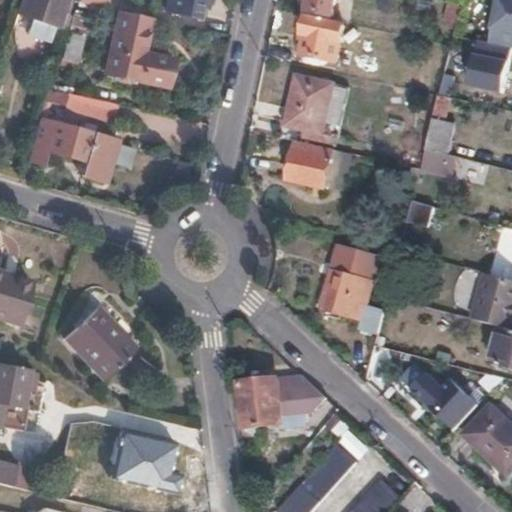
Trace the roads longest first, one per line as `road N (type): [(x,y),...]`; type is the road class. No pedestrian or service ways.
road 1 (residential): [(229,282),(475,511)]
road 2 (residential): [(259,0),(211,216)]
road 3 (residential): [(237,511),(201,294)]
road 4 (residential): [(162,246),(0,196)]
